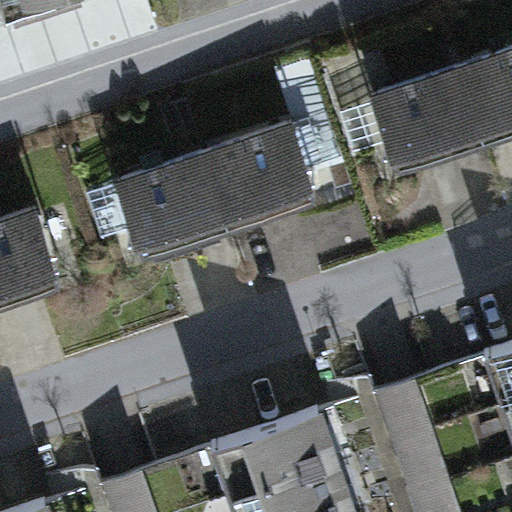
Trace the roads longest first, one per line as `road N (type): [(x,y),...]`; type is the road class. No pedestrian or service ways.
road 1 (residential): [(0,414),(495,240),(511,227)]
road 2 (residential): [(282,0),(0,98)]
